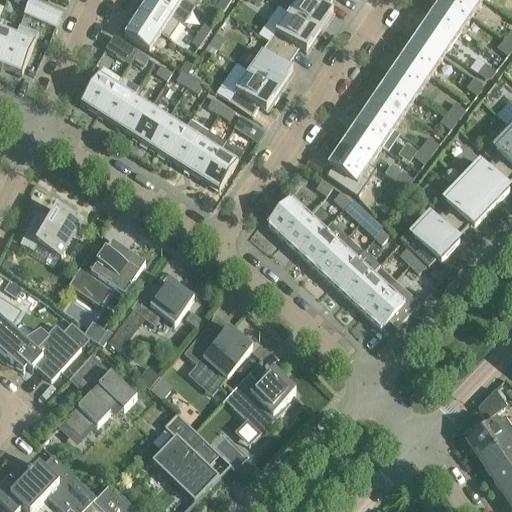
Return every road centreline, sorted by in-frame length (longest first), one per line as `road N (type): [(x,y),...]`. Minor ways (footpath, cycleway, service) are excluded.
road 1 (residential): [(218,247),(387,0)]
road 2 (residential): [(218,247),(39,135)]
road 3 (residential): [(368,391),(218,247)]
road 4 (unclassified): [(511,241),(368,391)]
road 5 (unclassified): [(368,391),(255,511)]
road 6 (residential): [(39,135),(98,0)]
road 7 (unclassified): [(416,446),(511,349)]
